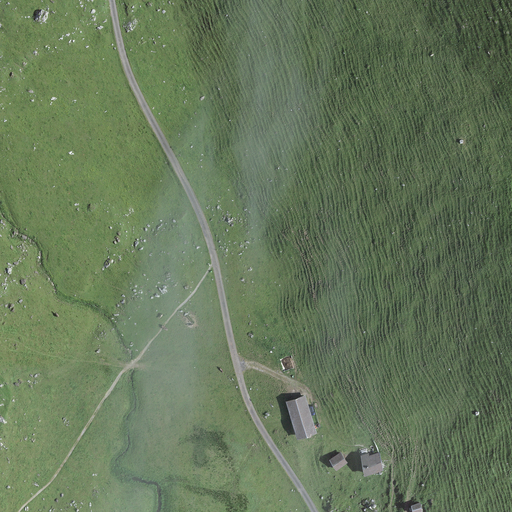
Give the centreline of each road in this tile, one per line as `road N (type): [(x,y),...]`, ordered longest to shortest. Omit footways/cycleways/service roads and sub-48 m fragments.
road 1 (track): [(112,0),(127,68),(215,261)]
road 2 (track): [(215,261),(248,401),(314,511)]
